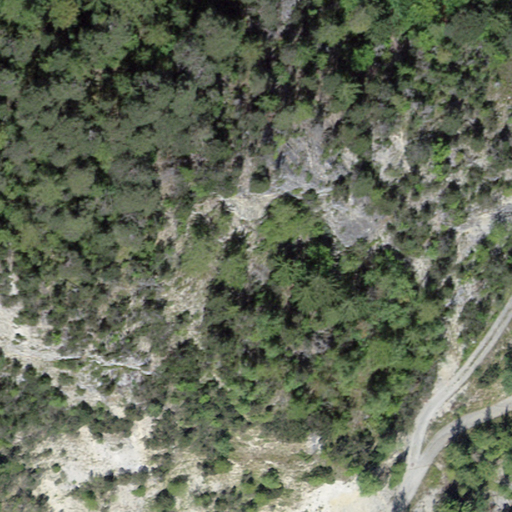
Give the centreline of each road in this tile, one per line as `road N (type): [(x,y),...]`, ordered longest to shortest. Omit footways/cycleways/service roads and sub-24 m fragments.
road 1 (track): [(414,467),(413,444),(429,406),(511,306)]
road 2 (track): [(511,391),(426,440),(411,475)]
